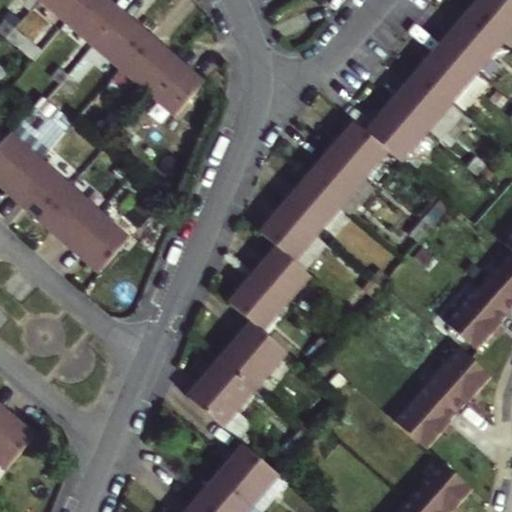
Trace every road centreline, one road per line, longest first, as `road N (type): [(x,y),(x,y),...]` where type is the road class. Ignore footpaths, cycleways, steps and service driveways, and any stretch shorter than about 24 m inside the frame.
road 1 (residential): [(257,89),(143,363)]
road 2 (residential): [(0,236),(143,363)]
road 3 (residential): [(257,89),(310,77),(379,0)]
road 4 (residential): [(107,449),(0,354)]
